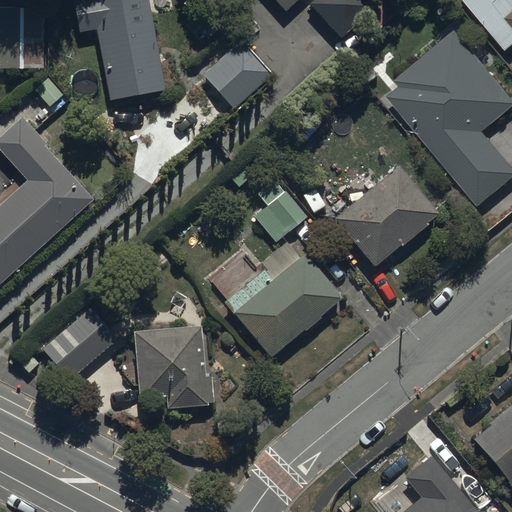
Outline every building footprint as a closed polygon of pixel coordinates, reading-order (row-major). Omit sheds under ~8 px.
[(100,31),(111,102),(166,93),(151,0),(88,0),(75,2),(80,35),(100,31)] [(274,0),(285,13),(300,0),(274,0)] [(365,0),(315,0),(310,5),(339,40),(374,11),(365,0)] [(511,0),(464,0),(508,50),(511,47),(511,0)] [(0,9),(0,71),(45,71),(44,9),(0,9)] [(400,88),(388,97),(480,205),(511,178),(511,166),(482,132),(511,106),(511,97),(456,31),(395,82),(400,88)] [(240,43),(204,78),(236,111),(272,76),(240,43)] [(0,285),(93,202),(44,149),(47,147),(22,119),(0,139),(0,153),(28,184),(0,208),(0,285)] [(397,168),(336,221),(375,268),(400,248),(401,249),(427,228),(426,226),(437,216),(397,168)] [(256,218),(276,244),(307,219),(286,193),(284,195),(274,182),(258,194),(269,208),(256,218)] [(227,306),(273,360),(306,332),(307,334),(322,321),(321,319),(343,300),(305,255),(301,259),(288,244),(262,265),(268,271),(227,306)] [(91,310),(42,351),(69,384),(118,342),(91,310)] [(202,329),(135,334),(140,413),(209,408),(209,406),(215,405),(213,379),(206,379),(202,329)] [(490,427),(472,442),(511,490),(511,406),(488,425),(490,427)] [(420,499),(404,511),(474,511),(431,459),(404,481),(420,499)]
